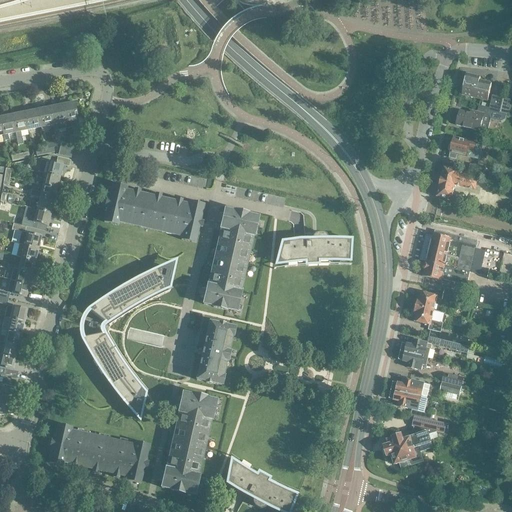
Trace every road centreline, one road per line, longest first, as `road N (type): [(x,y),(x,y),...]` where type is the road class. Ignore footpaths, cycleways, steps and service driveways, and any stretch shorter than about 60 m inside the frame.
road 1 (residential): [(175,364),(221,164),(97,147)]
road 2 (residential): [(20,442),(97,147)]
road 3 (secondary): [(365,184),(321,124),(186,0)]
road 4 (residential): [(406,189),(447,58),(462,47),(511,53)]
road 5 (residential): [(97,147),(105,78),(83,71),(0,82)]
road 6 (secondary): [(366,384),(333,511)]
road 7 (residential): [(476,511),(352,488)]
road 8 (residential): [(384,302),(416,204),(406,189)]
